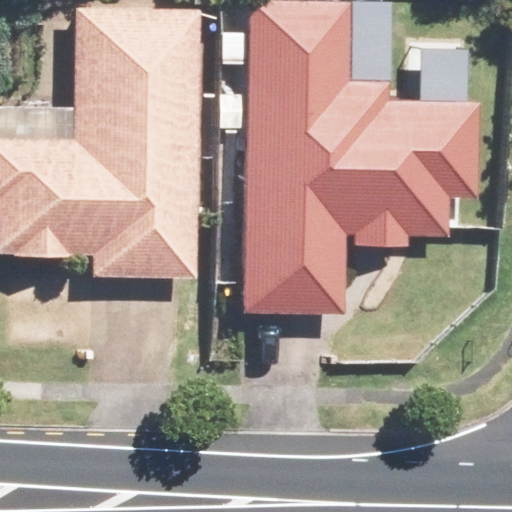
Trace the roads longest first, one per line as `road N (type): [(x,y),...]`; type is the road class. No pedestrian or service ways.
road 1 (tertiary): [(200,502),(511,505)]
road 2 (tertiary): [(0,464),(53,465),(200,502)]
